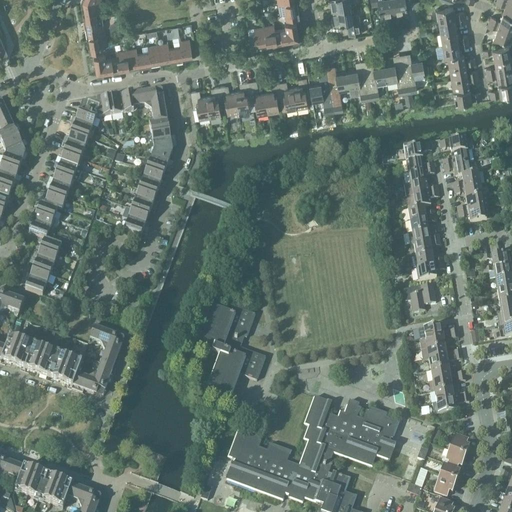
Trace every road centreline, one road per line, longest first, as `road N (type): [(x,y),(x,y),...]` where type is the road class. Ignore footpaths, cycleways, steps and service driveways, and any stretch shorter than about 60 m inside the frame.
road 1 (residential): [(484,373),(470,361),(434,143)]
road 2 (residential): [(67,81),(0,274)]
road 3 (residential): [(141,262),(185,149),(173,75)]
road 4 (residential): [(472,511),(488,467),(478,388),(484,373)]
